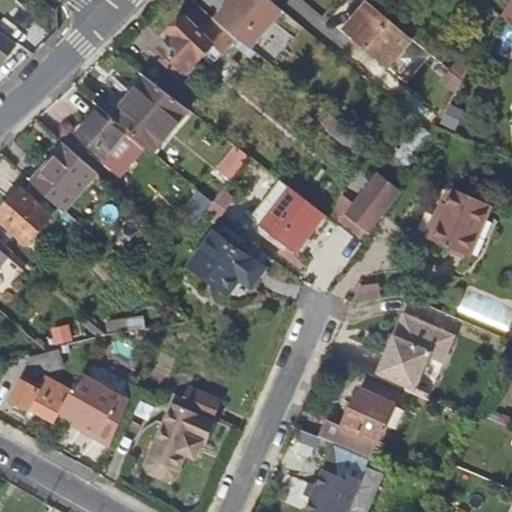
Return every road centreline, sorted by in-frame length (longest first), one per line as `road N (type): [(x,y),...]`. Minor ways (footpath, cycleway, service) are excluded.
road 1 (residential): [(230,511),(321,302)]
road 2 (residential): [(0,119),(111,19)]
road 3 (residential): [(112,511),(0,449)]
